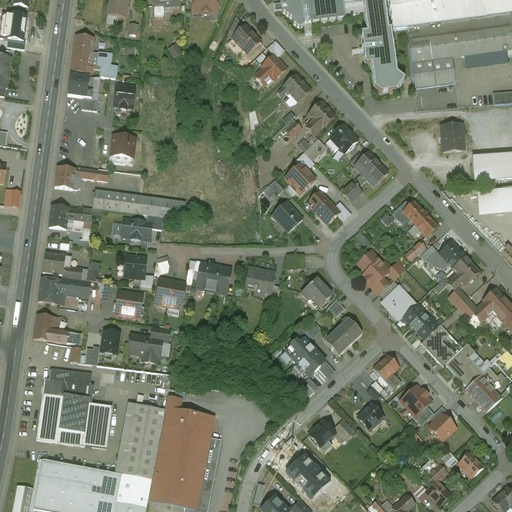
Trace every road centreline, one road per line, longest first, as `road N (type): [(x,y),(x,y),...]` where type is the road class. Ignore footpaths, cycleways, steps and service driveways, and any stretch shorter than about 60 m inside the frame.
road 1 (secondary): [(64,0),(0,449)]
road 2 (residential): [(253,0),(411,172)]
road 3 (residential): [(389,336),(286,432),(251,482),(242,511)]
road 4 (residential): [(389,336),(511,465)]
road 5 (residential): [(331,253),(160,251)]
road 6 (residential): [(411,172),(511,281)]
